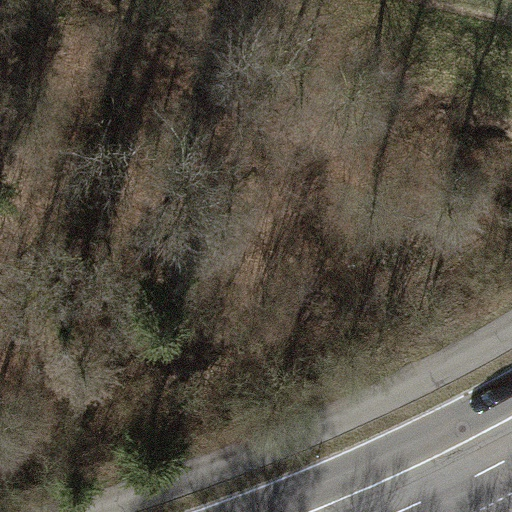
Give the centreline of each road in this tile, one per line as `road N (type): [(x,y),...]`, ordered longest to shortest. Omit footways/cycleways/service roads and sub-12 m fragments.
road 1 (track): [(511,326),(333,416),(55,511)]
road 2 (primary): [(350,511),(511,434)]
